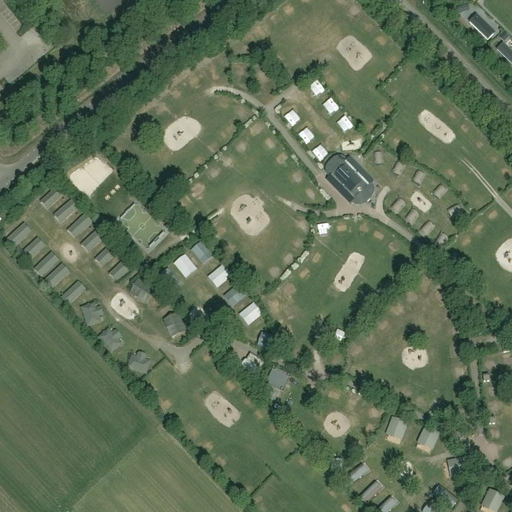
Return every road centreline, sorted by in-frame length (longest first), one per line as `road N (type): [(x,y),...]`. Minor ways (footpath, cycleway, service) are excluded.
road 1 (unclassified): [(0,186),(75,119),(238,0)]
road 2 (unclassified): [(511,117),(398,0)]
